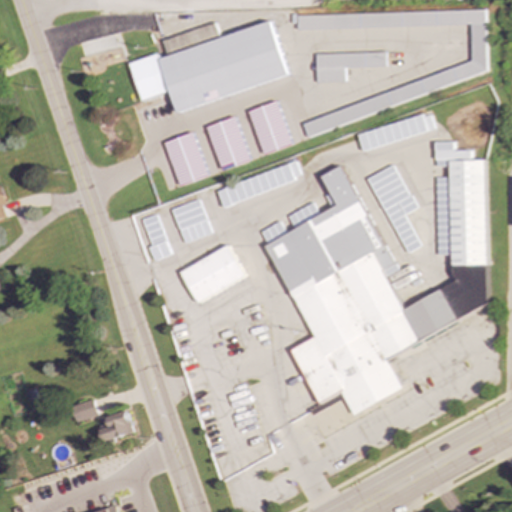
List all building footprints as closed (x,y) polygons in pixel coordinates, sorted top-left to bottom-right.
[(176,111),(287,77),(271,22),(218,38),(214,24),(158,40),(162,53),(128,63),(139,100),(170,91),(176,111)] [(315,54),(316,83),(344,82),(343,68),(385,67),(385,52),(315,54)] [(292,144),(276,101),(247,112),(263,155),(292,144)] [(357,134),(362,151),(433,131),(429,114),(357,134)] [(249,162),(235,117),(205,127),(220,171),(249,162)] [(206,176),(192,133),(163,142),(177,186),(206,176)] [(269,227),(304,344),(296,346),(313,403),(345,393),(350,411),(402,396),(387,347),(488,317),(486,163),(453,149),(453,143),(435,143),(436,167),(450,167),(451,178),(436,178),(437,256),(450,256),(460,287),(399,305),(390,274),(387,275),(354,165),(327,173),(328,212),(316,216),(314,206),(287,214),(292,232),(283,235),(280,224),(269,227)] [(299,179),(293,162),(216,190),(222,207),(299,179)] [(408,253),(421,246),(404,215),(415,209),(390,166),(366,179),(408,253)] [(182,243),(209,233),(196,200),(169,210),(182,243)] [(140,220),(151,247),(148,248),(153,261),(169,255),(153,215),(140,220)] [(243,277),(226,246),(178,272),(196,303),(243,277)] [(77,423),(98,415),(92,399),(71,407),(77,423)] [(133,435),(128,411),(107,416),(109,424),(100,426),(103,441),(133,435)]
